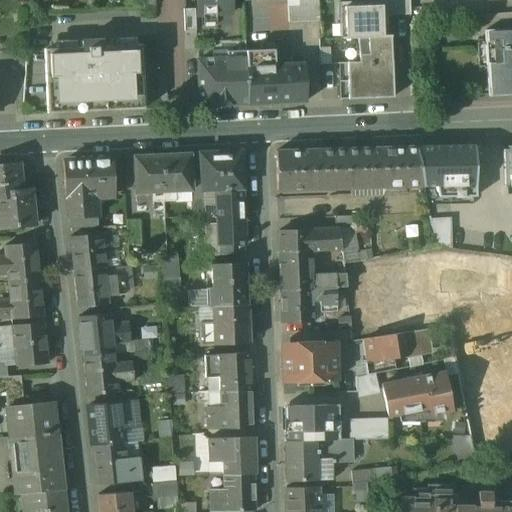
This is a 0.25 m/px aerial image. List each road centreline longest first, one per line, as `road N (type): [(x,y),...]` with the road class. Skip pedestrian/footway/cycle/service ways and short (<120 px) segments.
road 1 (residential): [(255,131),(271,511)]
road 2 (residential): [(41,140),(80,511)]
road 3 (residential): [(255,131),(511,121)]
road 4 (unknown): [(41,140),(53,0)]
road 5 (residential): [(172,0),(173,135)]
road 6 (residential): [(41,140),(173,135)]
